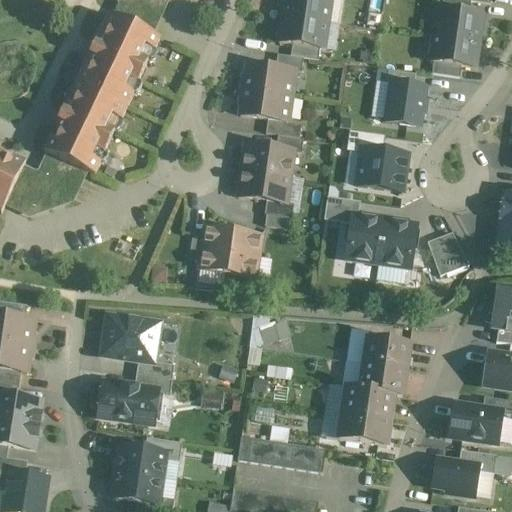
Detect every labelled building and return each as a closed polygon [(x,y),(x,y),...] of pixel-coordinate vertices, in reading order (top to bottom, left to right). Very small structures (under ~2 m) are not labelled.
[(114,0),(118,8),(113,19),(153,38),(170,0),(114,0)] [(284,0),(282,19),(327,25),(330,0),(284,0)] [(462,3),(443,0),(441,12),(469,16),(470,4),(462,3)] [(441,12),(437,12),(434,38),(478,44),(482,18),(469,16),(441,12)] [(113,19),(109,17),(102,31),(108,34),(104,41),(101,39),(87,68),(91,70),(87,77),(82,74),(76,86),(127,110),(133,96),(128,94),(133,83),(137,85),(148,63),(143,62),(148,51),(154,54),(160,41),(153,38),(113,19)] [(327,25),(282,19),(278,45),(292,47),(320,51),(323,52),(327,25)] [(478,44),(434,38),(430,64),(433,65),(461,69),(475,71),(478,44)] [(320,51),(292,47),(290,59),(304,61),(318,63),(320,51)] [(302,73),(304,61),(290,59),(277,57),(275,69),(297,73),(302,73)] [(293,99),(297,73),(275,69),(244,65),(240,92),(293,99)] [(461,69),(433,65),(431,77),(459,81),(461,69)] [(127,110),(76,86),(71,98),(76,100),(73,107),(69,106),(55,134),(59,136),(56,143),(50,141),(43,155),(46,156),(87,175),(94,179),(100,166),(95,164),(99,153),(104,155),(114,134),(110,132),(115,121),(120,124),(127,110)] [(390,86),(384,125),(420,131),(426,91),(390,86)] [(289,130),(293,99),(240,92),(235,122),(268,127),(289,130)] [(289,130),(268,127),(266,135),(277,137),(300,140),(301,131),(289,130)] [(300,140),(277,137),(275,152),(293,155),(302,156),(304,141),(300,140)] [(293,155),(275,152),(245,148),(242,174),(289,180),(293,155)] [(407,159),(362,152),(356,189),(402,195),(407,159)] [(4,158),(0,155),(0,215),(1,216),(4,209),(23,170),(25,166),(13,160),(10,165),(3,162),(4,158)] [(46,156),(38,174),(32,174),(23,170),(4,209),(29,221),(73,205),(87,175),(46,156)] [(289,180),(242,174),(238,199),(266,203),(285,206),(286,206),(289,180)] [(511,197),(505,196),(504,207),(502,206),(499,222),(502,223),(499,244),(511,246),(511,197)] [(294,207),(286,206),(285,206),(266,203),(264,217),(266,217),(292,221),(294,207)] [(292,221),(266,217),(264,229),(290,233),(292,221)] [(384,224),(352,219),(346,263),(378,268),(384,224)] [(416,229),(384,224),(378,268),(409,272),(416,229)] [(233,235),(205,231),(204,239),(200,264),(199,272),(227,276),(233,235)] [(454,233),(427,244),(440,278),(468,267),(454,233)] [(261,239),(233,235),(227,276),(255,280),(261,239)] [(204,239),(192,237),(188,263),(200,264),(204,239)] [(511,297),(496,295),(492,331),(511,334),(511,297)] [(27,309),(0,304),(0,318),(25,322),(27,309)] [(0,318),(0,344),(29,349),(33,323),(25,322),(0,318)] [(159,327),(108,319),(102,359),(138,364),(153,367),(153,366),(159,327)] [(289,321),(251,322),(252,345),(290,343),(289,321)] [(409,348),(367,342),(364,367),(405,373),(409,348)] [(29,349),(0,344),(0,370),(21,374),(25,375),(29,349)] [(511,359),(508,359),(488,356),(483,388),(511,392),(511,359)] [(174,369),(153,366),(153,367),(138,364),(136,378),(172,383),(174,369)] [(405,373),(364,367),(360,392),(360,393),(394,398),(394,399),(401,400),(405,373)] [(21,374),(0,370),(0,385),(19,388),(21,374)] [(172,383),(136,378),(134,390),(158,394),(157,399),(169,400),(172,383)] [(19,388),(0,385),(0,397),(17,400),(19,388)] [(134,390),(102,386),(97,419),(136,425),(138,428),(145,429),(147,427),(153,428),(157,399),(158,394),(134,390)] [(394,398),(360,393),(360,392),(346,390),(342,417),(390,424),(394,399),(394,398)] [(17,400),(0,397),(0,422),(39,429),(41,416),(39,416),(41,404),(17,400)] [(511,404),(484,400),(482,412),(501,415),(501,417),(511,418),(511,404)] [(482,412),(454,408),(449,440),(497,447),(501,417),(501,415),(482,412)] [(390,424),(342,417),(338,443),(386,450),(390,424)] [(39,429),(0,422),(0,447),(8,449),(33,453),(35,441),(37,441),(39,429)] [(326,453),(241,440),(237,464),(322,476),(326,453)] [(182,446),(146,441),(145,453),(166,456),(164,463),(179,465),(182,446)] [(8,449),(0,447),(0,459),(7,461),(8,449)] [(145,453),(120,449),(116,475),(162,482),(164,463),(166,456),(145,453)] [(496,459),(460,454),(459,465),(478,468),(477,475),(493,477),(496,459)] [(7,461),(0,459),(0,477),(9,479),(9,476),(25,478),(27,464),(7,461)] [(459,465),(437,462),(432,490),(446,492),(446,496),(474,500),(477,475),(478,468),(459,465)] [(162,482),(116,475),(112,500),(137,504),(158,507),(159,500),(162,482)] [(25,478),(9,476),(9,479),(0,477),(0,494),(6,495),(3,511),(42,511),(47,482),(25,478)] [(316,511),(318,504),(233,491),(229,511),(316,511)] [(172,511),(174,503),(159,500),(158,507),(137,504),(136,511),(172,511)]
